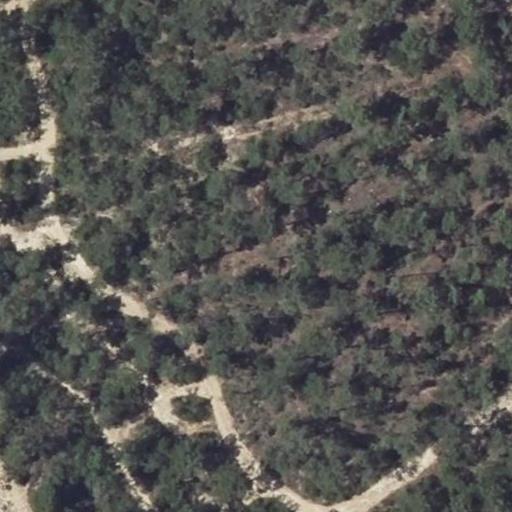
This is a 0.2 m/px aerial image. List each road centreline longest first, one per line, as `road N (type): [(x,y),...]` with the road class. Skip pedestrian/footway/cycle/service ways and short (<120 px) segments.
road 1 (track): [(301,511),(248,473),(206,370),(178,334),(86,276),(59,241),(45,201),(47,123),(23,0)]
road 2 (track): [(511,389),(398,482),(341,511)]
